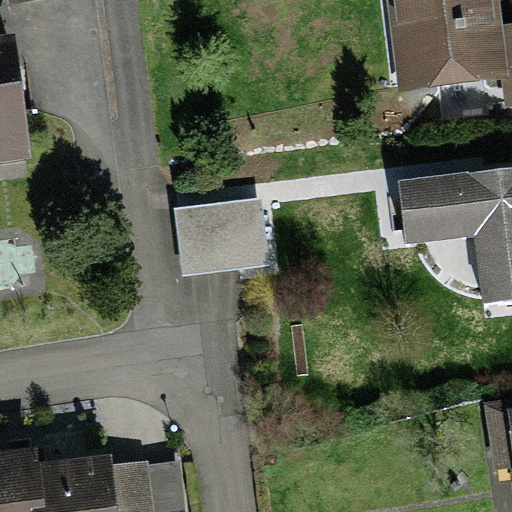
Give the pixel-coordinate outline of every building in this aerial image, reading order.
[(488,0),(390,0),(400,84),(496,75),(488,0)] [(7,46),(0,47),(0,162),(25,159),(7,46)] [(511,302),(511,166),(399,178),(405,241),(471,234),(478,306),(511,302)] [(511,417),(487,420),(493,476),(511,474),(511,481),(511,417)] [(0,511),(106,511),(103,463),(28,468),(28,456),(0,457),(0,511)]
